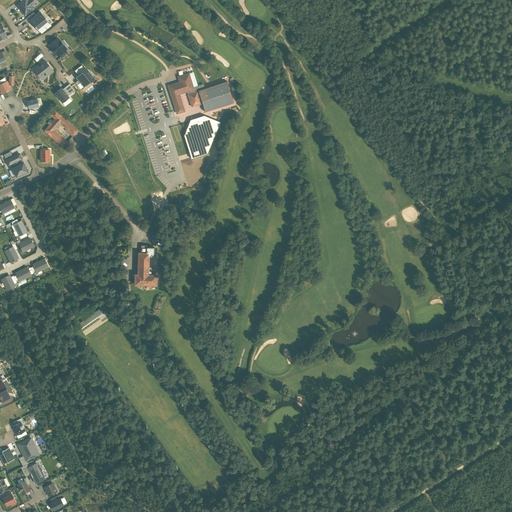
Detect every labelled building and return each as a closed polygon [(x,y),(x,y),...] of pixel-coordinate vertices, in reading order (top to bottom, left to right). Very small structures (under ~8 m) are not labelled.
[(22,0),(22,1),(17,5),(25,14),(33,8),(31,5),(34,3),(32,0),(28,0),(28,1),(27,0),(22,0)] [(35,14),(29,19),(39,31),(50,23),(40,11),(35,14)] [(66,49),(57,37),(49,43),(52,47),(51,48),(53,50),(54,50),(58,55),(59,54),(66,49)] [(0,62),(0,65),(0,66),(1,67),(8,64),(11,62),(5,50),(1,52),(5,60),(0,62)] [(40,52),(34,58),(37,60),(43,54),(40,52)] [(46,62),(42,65),(35,71),(41,79),(52,70),(46,62)] [(33,68),(35,71),(42,65),(40,63),(33,68)] [(78,73),(79,74),(82,72),(81,71),(84,68),(81,64),(74,70),(77,74),(78,73)] [(84,86),(89,81),(89,82),(94,78),(85,67),(84,68),(81,71),(82,72),(79,74),(76,76),(78,79),(80,81),(84,86)] [(197,86),(193,88),(188,72),(178,76),(179,81),(168,84),(176,110),(176,112),(183,109),(183,108),(183,107),(178,92),(187,90),(188,93),(187,93),(191,105),(201,102),(199,97),(200,97),(197,89),(198,89),(197,86)] [(198,89),(197,89),(200,97),(204,110),(233,101),(226,80),(198,89)] [(7,81),(0,84),(0,88),(2,92),(10,88),(7,81)] [(69,83),(64,87),(70,94),(75,90),(69,83)] [(62,88),(61,87),(54,92),(62,102),(69,96),(68,95),(70,94),(64,87),(62,88)] [(36,98),(26,101),(28,108),(38,105),(36,98)] [(55,118),(44,130),(63,147),(68,141),(54,128),(59,122),(72,135),(77,129),(55,109),(50,114),(54,117),(55,118)] [(183,134),(190,157),(207,152),(220,121),(203,114),(189,118),(183,134)] [(40,149),(40,160),(49,160),(49,149),(40,149)] [(16,161),(22,158),(19,153),(6,160),(8,164),(12,163),(16,161)] [(16,176),(28,171),(23,161),(14,166),(11,167),(16,176)] [(0,204),(0,207),(3,214),(10,210),(14,208),(15,208),(10,200),(0,204)] [(18,222),(13,225),(16,231),(18,235),(19,236),(21,235),(27,232),(21,221),(18,222)] [(31,248),(35,246),(31,239),(28,241),(27,239),(21,242),(19,240),(16,242),(18,244),(19,244),(22,251),(30,247),(31,248)] [(13,247),(5,251),(11,263),(19,259),(15,250),(13,247)] [(135,274),(134,284),(156,285),(157,275),(148,274),(148,273),(148,267),(149,257),(154,257),(155,247),(146,247),(146,253),(141,253),(138,253),(137,274),(135,274)] [(44,259),(32,264),(34,267),(37,273),(49,267),(44,259)] [(31,275),(27,267),(15,273),(16,275),(20,281),(31,275)] [(8,276),(1,279),(3,283),(4,282),(8,290),(15,287),(15,286),(18,285),(18,284),(17,283),(14,284),(11,278),(10,279),(8,276)] [(108,311),(105,306),(78,324),(81,329),(108,311)] [(3,382),(0,383),(0,405),(0,406),(12,400),(3,382)] [(13,407),(3,412),(0,413),(0,419),(1,421),(7,418),(8,420),(16,415),(14,411),(17,410),(15,406),(13,407)] [(12,426),(17,435),(25,431),(20,422),(14,425),(12,426)] [(24,455),(26,460),(39,454),(31,438),(18,444),(24,455)] [(12,453),(9,448),(2,451),(4,454),(7,462),(14,458),(12,453)] [(26,460),(24,455),(19,458),(23,466),(28,464),(26,460)] [(37,463),(28,468),(30,473),(31,474),(32,477),(33,477),(36,483),(45,479),(43,476),(44,475),(40,466),(38,466),(37,463)] [(25,475),(30,473),(28,468),(26,465),(21,467),(25,475)] [(24,481),(18,484),(19,487),(19,488),(20,491),(21,490),(22,494),(29,490),(24,481)] [(54,486),(52,487),(51,484),(50,484),(49,483),(46,485),(47,486),(44,487),(46,490),(48,493),(49,496),(57,492),(56,490),(54,486)] [(7,496),(3,498),(7,506),(11,504),(12,505),(16,503),(12,494),(7,496)] [(51,504),(54,510),(64,505),(60,499),(58,500),(52,503),(51,504)]
